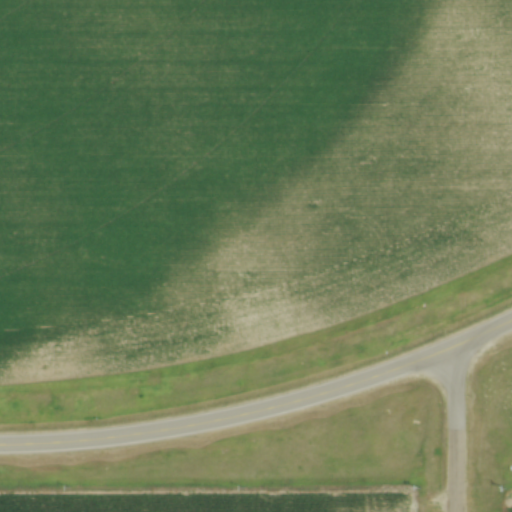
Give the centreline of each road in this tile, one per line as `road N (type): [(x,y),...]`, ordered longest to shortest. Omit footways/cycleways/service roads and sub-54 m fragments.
road 1 (secondary): [(511,321),(403,368),(255,414),(99,442),(0,446)]
road 2 (tertiary): [(453,511),(453,348)]
